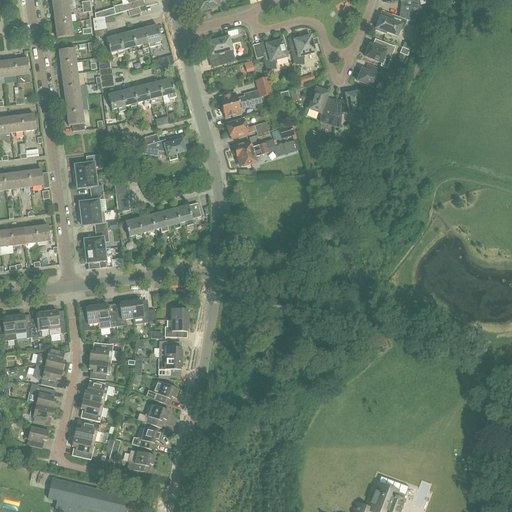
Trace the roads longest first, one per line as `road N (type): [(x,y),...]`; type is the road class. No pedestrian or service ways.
road 1 (residential): [(180,491),(55,462),(75,371),(69,289)]
road 2 (residential): [(69,289),(28,0)]
road 3 (tertiary): [(217,275),(217,186),(178,34)]
road 4 (tertiary): [(180,491),(217,275)]
road 5 (residential): [(69,289),(217,275)]
